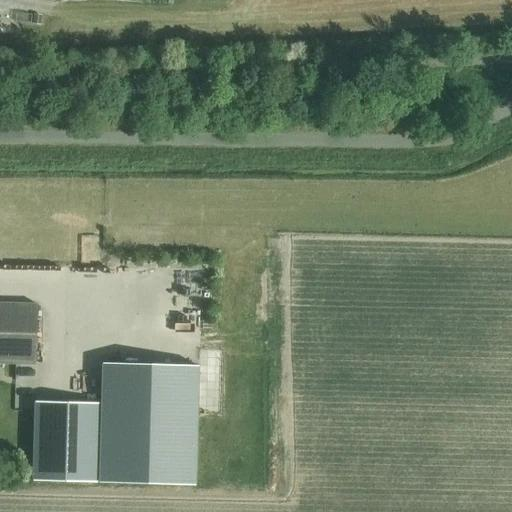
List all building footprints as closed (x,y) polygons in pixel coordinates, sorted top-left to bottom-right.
[(34,13),(33,22),(41,23),(42,14),(34,13)] [(79,276),(77,357),(106,358),(109,277),(79,276)] [(0,364),(36,366),(38,305),(0,303),(0,364)] [(98,407),(96,479),(195,482),(198,367),(99,364),(98,407)] [(98,407),(34,405),(32,478),(96,479),(98,407)]
